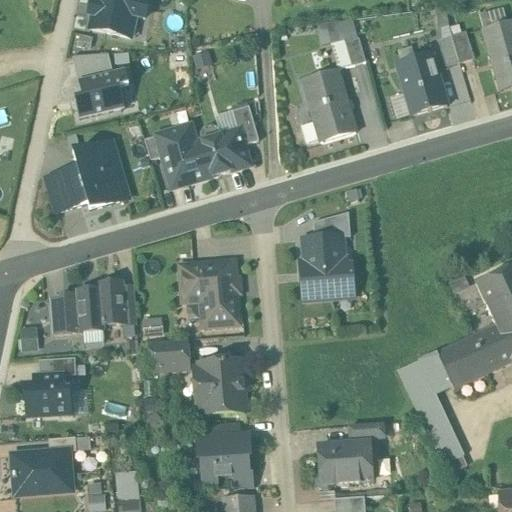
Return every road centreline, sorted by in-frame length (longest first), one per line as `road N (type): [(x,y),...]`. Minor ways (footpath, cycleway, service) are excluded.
road 1 (residential): [(291,511),(268,199)]
road 2 (residential): [(67,0),(13,270)]
road 3 (residential): [(268,199),(13,270)]
road 4 (residential): [(511,126),(268,199)]
